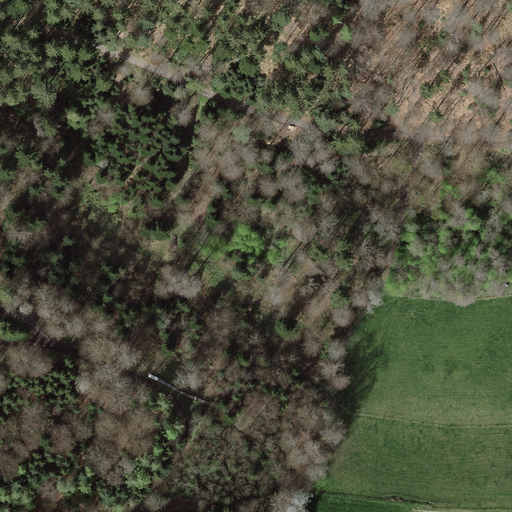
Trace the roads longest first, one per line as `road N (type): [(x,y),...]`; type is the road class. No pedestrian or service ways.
road 1 (track): [(511,147),(401,137),(241,107),(40,21),(0,18)]
road 2 (track): [(127,511),(166,475),(184,427),(180,407),(0,312)]
